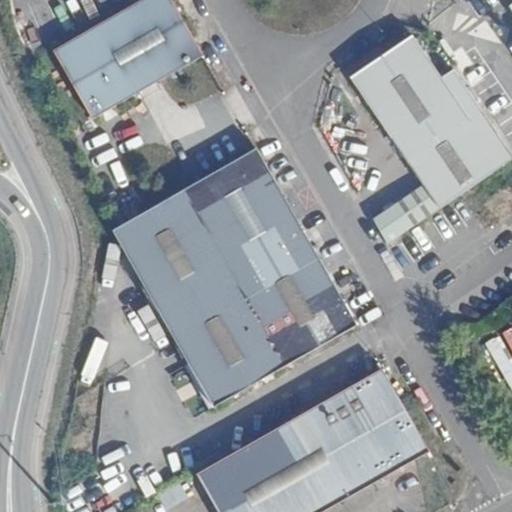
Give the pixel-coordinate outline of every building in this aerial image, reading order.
[(172,0),(138,0),(52,50),(92,116),(203,52),(172,0)] [(343,85),(422,188),(375,222),(391,249),(511,166),(511,159),(445,71),(434,80),(402,39),(343,85)] [(254,152),(114,233),(214,405),(354,324),(254,152)] [(171,375),(181,393),(200,383),(190,365),(171,375)] [(199,475),(220,511),(323,511),(430,451),(384,370),(199,475)]
